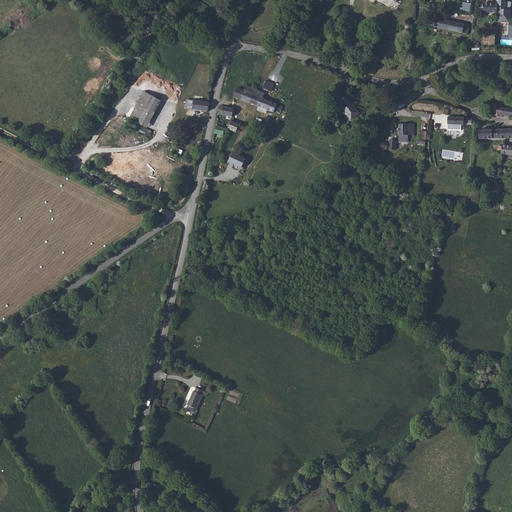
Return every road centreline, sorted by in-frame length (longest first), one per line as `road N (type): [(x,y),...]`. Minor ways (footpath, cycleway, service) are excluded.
road 1 (unclassified): [(140,511),(138,443),(191,213)]
road 2 (track): [(230,45),(175,30),(148,35),(63,163)]
road 3 (unclassified): [(0,337),(191,213)]
road 4 (unclassified): [(424,77),(374,80),(294,54),(230,45)]
road 5 (track): [(174,218),(0,131)]
road 6 (unclassified): [(191,213),(230,45)]
